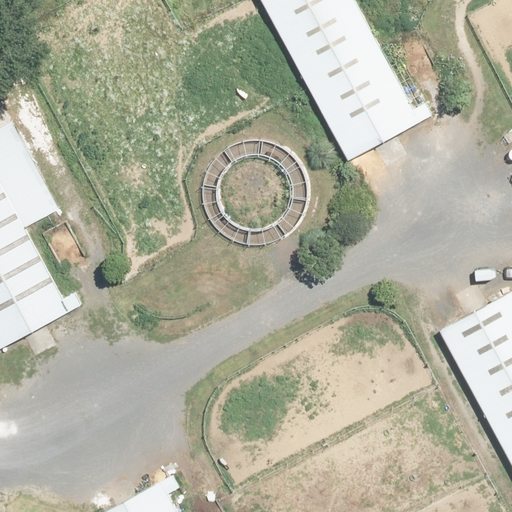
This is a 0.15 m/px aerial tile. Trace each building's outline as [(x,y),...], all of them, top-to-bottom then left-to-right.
[(332,0),(251,0),(244,4),(337,177),(409,137),(332,0)] [(0,360),(61,328),(15,243),(49,223),(0,140),(0,360)] [(268,159),(223,154),(187,182),(181,228),(210,264),(256,269),(291,240),(297,195),(268,159)] [(511,511),(511,332),(497,302),(423,340),(510,511),(511,511)] [(169,511),(158,491),(117,511),(169,511)]
